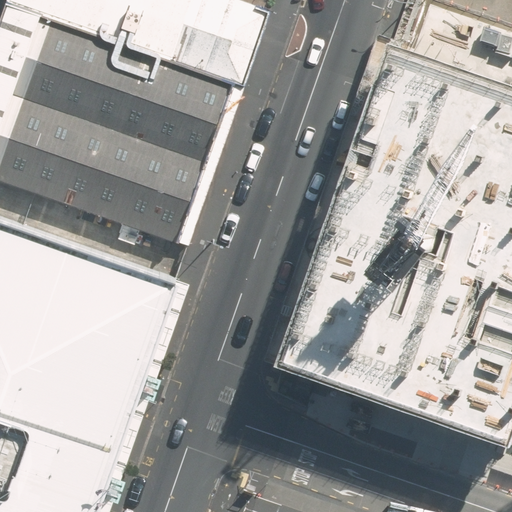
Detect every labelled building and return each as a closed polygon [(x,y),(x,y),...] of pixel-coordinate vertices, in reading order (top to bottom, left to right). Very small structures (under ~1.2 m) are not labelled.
[(268,10),(239,0),(12,0),(12,3),(235,82),(242,84),(268,10)] [(511,0),(433,0),(419,42),(511,75),(511,0)] [(12,3),(0,36),(0,179),(180,241),(235,82),(12,3)] [(511,85),(402,47),(346,205),(290,363),(511,440),(511,85)] [(0,511),(95,511),(178,280),(0,215),(0,511)]
